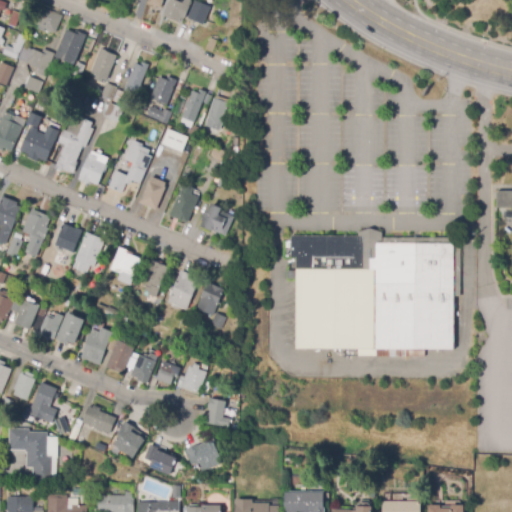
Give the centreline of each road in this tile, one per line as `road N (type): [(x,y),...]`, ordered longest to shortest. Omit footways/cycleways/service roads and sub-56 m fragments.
road 1 (residential): [(0,165),(219,257)]
road 2 (residential): [(0,340),(178,416)]
road 3 (residential): [(55,0),(231,73)]
road 4 (secondary): [(350,0),(415,41),(511,74)]
